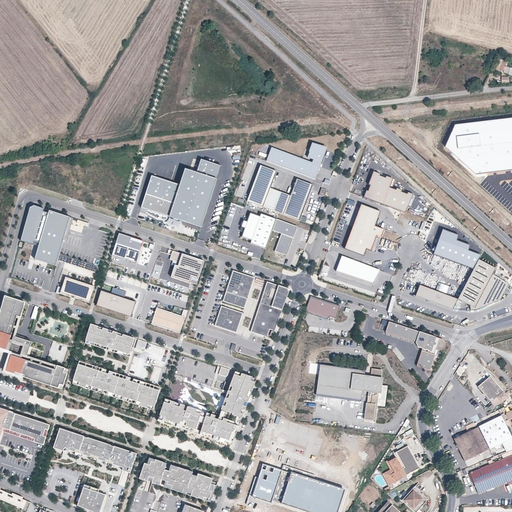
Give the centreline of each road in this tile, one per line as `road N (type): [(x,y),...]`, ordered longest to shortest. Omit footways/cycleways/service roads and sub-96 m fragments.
road 1 (residential): [(301,283),(27,196),(0,281)]
road 2 (residential): [(0,286),(267,373)]
road 3 (residential): [(464,341),(423,418),(452,487),(451,511)]
road 4 (tertiary): [(373,120),(511,244)]
road 5 (residential): [(301,283),(352,148),(373,120)]
road 6 (tertiary): [(238,0),(356,105)]
road 7 (unclassified): [(356,105),(511,87)]
road 8 (residential): [(267,373),(216,511)]
